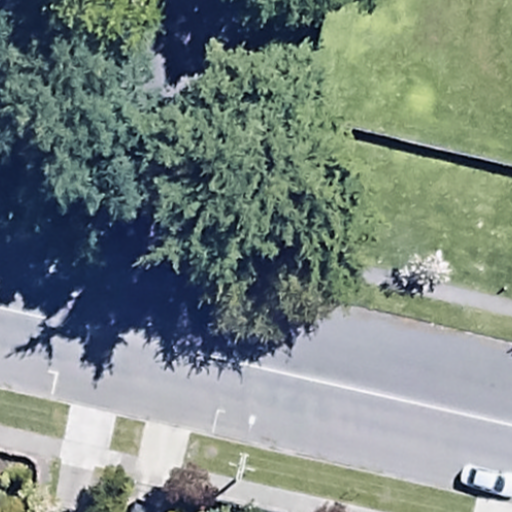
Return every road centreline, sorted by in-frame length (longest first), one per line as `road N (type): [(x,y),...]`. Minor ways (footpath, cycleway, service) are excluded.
road 1 (tertiary): [(128,340),(511,427)]
road 2 (residential): [(206,0),(128,340)]
road 3 (tertiary): [(0,310),(128,340)]
